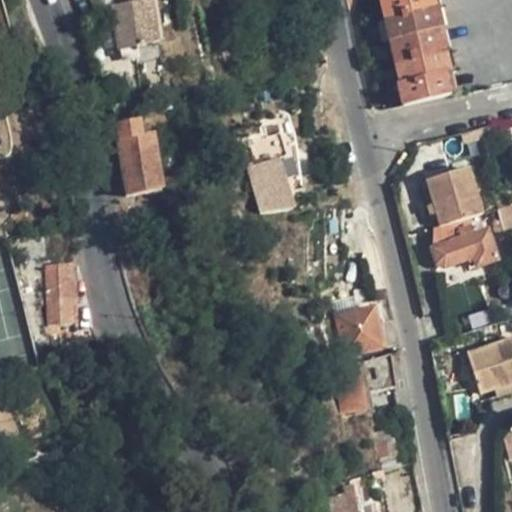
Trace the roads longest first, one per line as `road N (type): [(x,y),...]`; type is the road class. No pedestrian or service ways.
road 1 (residential): [(221,511),(201,466),(150,396),(108,305),(78,99),(45,0)]
road 2 (unclassified): [(445,511),(368,139)]
road 3 (residential): [(368,139),(511,100)]
road 4 (unclassified): [(368,139),(332,0)]
